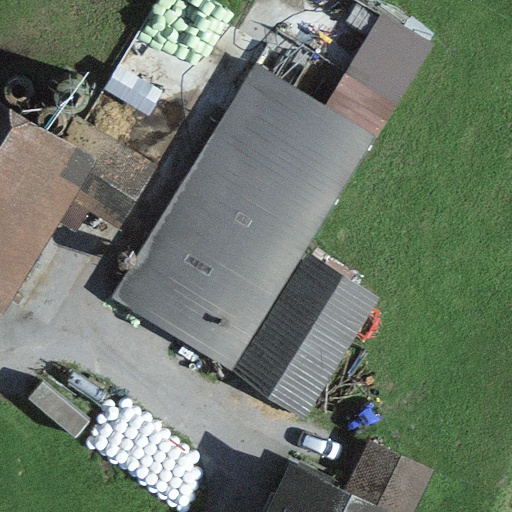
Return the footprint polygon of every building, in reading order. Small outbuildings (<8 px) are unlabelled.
[(383,9),(347,69),(397,100),(434,39),(383,9)] [(255,56),(114,291),(233,363),(375,128),(255,56)] [(0,88),(0,292),(6,296),(94,143),(0,88)] [(306,247),(233,368),(309,413),(381,293),(306,247)] [(371,434),(349,482),(409,510),(431,462),(371,434)] [(293,457),(267,511),(408,511),(409,510),(349,482),(293,457)]
